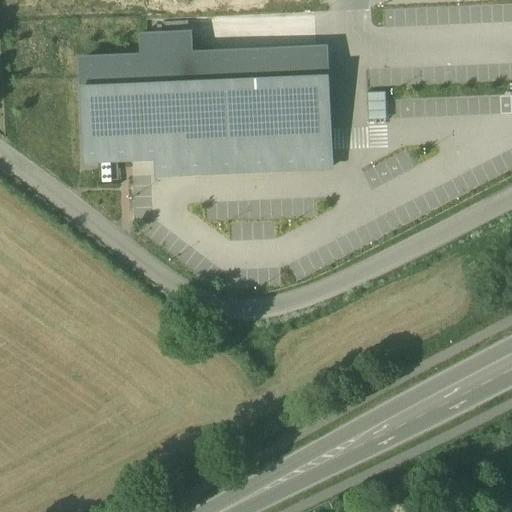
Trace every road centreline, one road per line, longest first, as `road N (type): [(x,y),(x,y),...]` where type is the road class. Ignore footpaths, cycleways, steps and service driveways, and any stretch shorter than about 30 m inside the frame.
road 1 (unclassified): [(511,196),(355,275),(248,308),(168,280),(71,205)]
road 2 (primary): [(219,511),(511,365)]
